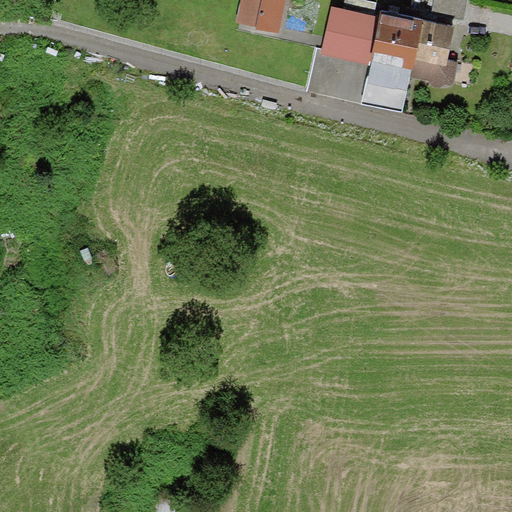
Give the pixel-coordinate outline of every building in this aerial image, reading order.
[(282,0),(261,0),(256,25),(276,29),(282,0)] [(464,0),(433,0),(431,12),(461,18),(464,0)] [(333,10),(326,48),(372,57),(379,20),(333,10)] [(420,20),(383,13),(368,86),(405,93),(409,75),(420,20)] [(409,75),(447,83),(458,28),(420,20),(409,75)]
